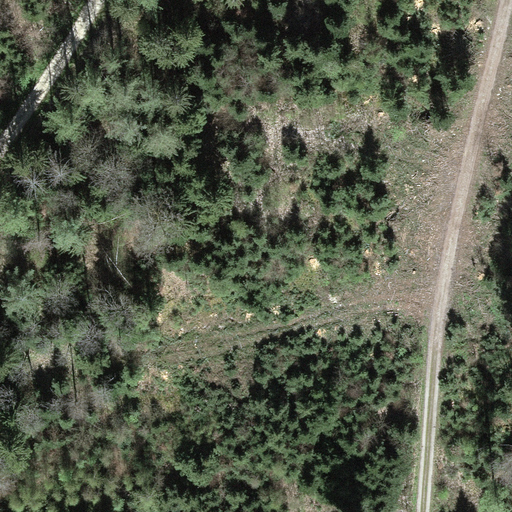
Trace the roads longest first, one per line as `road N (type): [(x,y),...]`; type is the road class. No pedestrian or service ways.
road 1 (track): [(430,511),(449,279),(511,0)]
road 2 (track): [(105,0),(0,154)]
